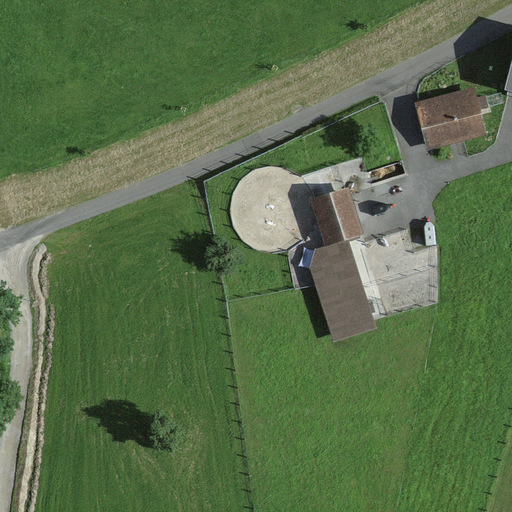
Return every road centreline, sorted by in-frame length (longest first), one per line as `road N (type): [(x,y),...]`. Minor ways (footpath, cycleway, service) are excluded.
road 1 (unclassified): [(0,242),(258,140),(511,14)]
road 2 (track): [(0,284),(17,341),(0,467)]
